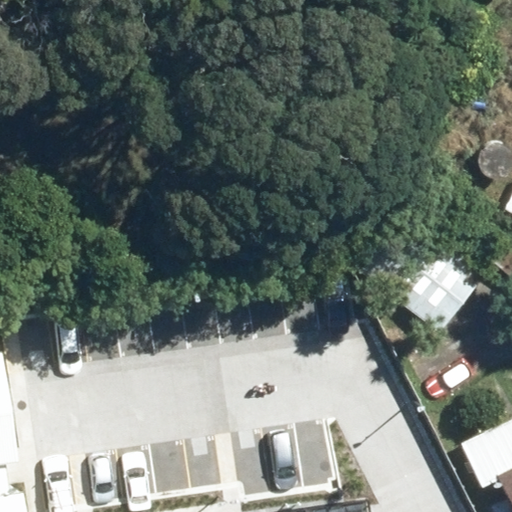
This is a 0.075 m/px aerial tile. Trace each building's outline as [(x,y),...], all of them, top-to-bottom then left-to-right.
[(498,138),(489,136),(479,139),(473,146),(471,156),(474,165),(481,172),(491,174),(500,171),(507,164),(509,154),(506,145),(498,138)] [(431,329),(479,268),(414,218),(366,279),(431,329)] [(389,420),(323,280),(205,330),(194,306),(132,335),(156,387),(171,380),(192,424),(232,405),(246,435),(273,423),(277,431),(290,425),(306,459),(389,420)] [(0,438),(9,437),(0,378),(0,438)] [(511,511),(511,412),(456,440),(476,480),(492,473),(511,511)] [(0,472),(0,511),(19,511),(14,470),(0,472)]
